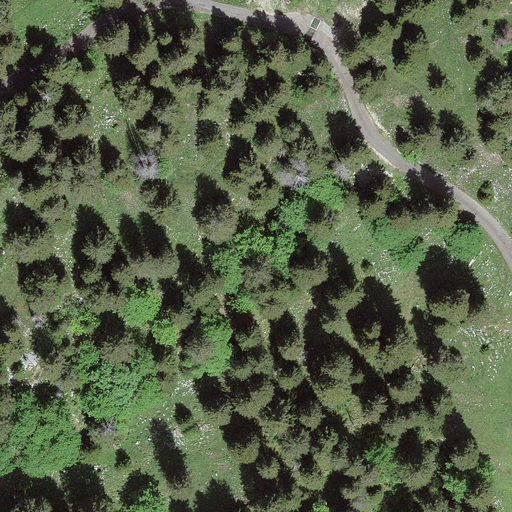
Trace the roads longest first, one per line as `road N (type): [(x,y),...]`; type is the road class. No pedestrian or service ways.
road 1 (unclassified): [(511,255),(477,210),(367,129),(343,68),(321,40),(176,0)]
road 2 (unclassified): [(149,0),(0,88)]
